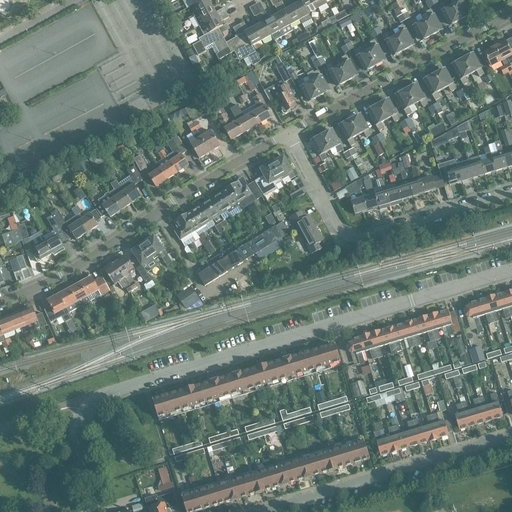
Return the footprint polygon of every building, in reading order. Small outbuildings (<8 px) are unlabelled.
[(204,0),(194,6),(199,15),(213,7),(210,2),(212,0),(204,0)] [(292,7),(299,21),(302,25),(311,19),(309,14),(305,8),(305,9),(302,3),(301,3),(299,0),(295,0),(298,4),(292,7)] [(318,9),(312,0),(299,0),(301,3),(302,3),(305,9),(305,8),(309,14),(318,9)] [(312,0),(318,9),(327,4),(325,0),(312,0)] [(434,6),(430,0),(424,0),(428,8),(434,6)] [(452,6),(460,21),(467,17),(466,16),(470,14),(462,1),(461,0),(455,0),(458,3),(452,6)] [(283,13),(290,26),(299,21),(292,7),(287,11),(282,2),(278,4),(283,13)] [(283,13),(278,4),(274,6),(279,15),(273,18),(283,35),(288,32),(288,34),(293,31),(290,26),(283,13)] [(367,16),(380,10),(377,4),(364,11),(366,15),(367,16)] [(460,21),(452,6),(446,9),(443,4),(439,6),(442,12),(449,25),(452,23),(453,25),(460,21)] [(199,28),(226,13),(224,9),(216,13),(213,7),(199,15),(194,18),(199,28)] [(400,24),(405,21),(400,12),(399,8),(394,11),(400,24)] [(405,9),(400,12),(405,21),(410,18),(405,9)] [(421,16),(432,36),(439,32),(438,31),(441,29),(434,16),(431,11),(421,16)] [(226,13),(199,28),(204,36),(209,34),(210,35),(219,30),(219,29),(223,27),(221,22),(229,18),(226,13)] [(259,15),(273,40),(274,42),(283,36),(283,35),(273,18),(268,21),(263,13),(259,15)] [(432,36),(421,16),(420,14),(418,15),(422,23),(418,25),(415,19),(411,22),(414,27),(413,27),(421,40),(424,39),(425,40),(432,36)] [(273,40),(259,15),(255,17),(260,25),(254,28),(262,42),(264,46),(273,40)] [(357,15),(350,19),(353,25),(357,22),(360,20),(357,15)] [(341,29),(347,26),(344,21),(339,24),(341,29)] [(318,33),(328,28),(325,22),(321,24),(322,26),(316,29),(318,33)] [(262,42),(254,28),(249,31),(244,23),(240,25),(245,34),(244,34),(244,35),(245,35),(251,47),(252,47),(262,42)] [(396,37),(404,51),(410,48),(410,46),(413,44),(406,31),(403,26),(398,28),(401,34),(396,37)] [(377,27),(373,29),(377,36),(382,34),(379,28),(378,28),(377,27)] [(372,39),(377,36),(373,29),(370,30),(371,32),(369,33),(372,39)] [(227,44),(219,30),(210,35),(209,34),(204,36),(199,39),(200,42),(192,46),(198,56),(212,49),(219,61),(231,54),(228,49),(226,45),(227,45),(227,44)] [(244,34),(227,44),(227,45),(226,45),(228,49),(231,54),(234,52),(239,62),(248,57),(253,66),(261,62),(252,47),(251,47),(245,35),(244,35),(244,34)] [(404,51),(396,37),(390,40),(387,34),(383,37),(385,42),(392,56),(396,54),(397,55),(404,51)] [(191,37),(182,42),(185,48),(194,43),(191,37)] [(309,44),(315,56),(321,67),(326,64),(314,41),(309,44)] [(368,52),(375,67),(382,63),(382,61),(385,60),(378,46),(375,41),(370,44),(373,49),(368,52)] [(351,42),(346,45),(349,52),(354,49),(351,42)] [(505,66),(509,73),(510,76),(511,75),(511,69),(510,65),(510,64),(507,59),(511,56),(511,50),(510,47),(509,48),(506,42),(495,48),(502,62),(505,66)] [(278,48),(280,54),(289,50),(287,44),(278,48)] [(344,54),(349,52),(346,45),(341,48),(344,54)] [(490,68),(502,62),(495,48),(484,53),(487,59),(486,60),(490,68)] [(189,58),(194,55),(192,49),(186,52),(189,58)] [(375,67),(368,52),(362,55),(359,50),(354,52),(357,58),(364,71),(368,69),(368,70),(375,67)] [(291,80),(289,76),(290,76),(279,56),(275,59),(279,67),(276,68),(284,84),(291,80)] [(316,69),(321,67),(315,56),(310,59),(316,69)] [(339,67),(347,82),(354,78),(353,77),(357,75),(350,62),(347,56),(342,59),(345,64),(339,67)] [(463,60),(471,75),(476,72),(479,77),(484,75),(481,69),(474,56),(471,58),(470,57),(463,60)] [(471,75),(463,60),(456,64),(457,65),(453,67),(460,80),(463,86),(468,83),(465,78),(471,75)] [(347,82),(339,67),(334,70),(331,65),(326,67),(329,73),(336,86),(339,84),(340,86),(347,82)] [(509,73),(505,66),(500,69),(504,76),(509,73)] [(260,85),(252,71),(246,75),(248,78),(245,79),(244,77),(236,82),(239,87),(246,83),(251,92),(255,90),(254,88),(260,85)] [(308,77),(319,97),(326,93),(325,92),(329,90),(321,77),(318,72),(314,74),(313,71),(307,75),(308,77)] [(435,76),(443,90),(448,87),(451,92),(456,90),(453,85),(453,84),(446,71),(442,73),(442,72),(435,76)] [(289,76),(291,80),(293,82),(298,79),(295,73),(290,76),(289,76)] [(218,79),(221,86),(230,81),(226,75),(218,79)] [(484,78),(487,84),(493,81),(490,75),(484,78)] [(443,90),(435,76),(428,79),(428,81),(425,83),(432,96),(435,101),(440,99),(437,93),(443,90)] [(319,97),(308,77),(298,83),(301,88),(308,101),(311,100),(312,101),(319,97)] [(287,86),(284,87),(281,82),(264,92),(271,105),(278,101),(283,110),(282,113),(283,115),(286,115),(288,114),(289,112),(296,107),(292,99),(293,98),(287,86)] [(407,91),(414,105),(420,102),(423,108),(428,105),(425,100),(418,86),(414,88),(414,87),(407,91)] [(466,88),(461,91),(464,97),(469,94),(466,88)] [(414,105),(407,91),(400,95),(400,96),(397,98),(404,111),(407,116),(412,114),(409,108),(414,105)] [(459,99),(464,97),(461,91),(456,94),(459,99)] [(259,110),(252,114),(258,125),(272,117),(260,95),(253,99),(259,110)] [(247,102),(244,96),(238,99),(242,105),(247,102)] [(378,106),(386,120),(392,117),(395,123),(399,120),(397,115),(390,102),(386,104),(385,102),(378,106)] [(438,103),(433,106),(436,112),(441,109),(438,103)] [(258,125),(252,114),(245,118),(238,105),(231,109),(238,122),(239,122),(245,133),(258,125)] [(386,120),(378,106),(371,110),(372,111),(369,113),(376,126),(379,131),(384,129),(381,124),(386,120)] [(431,114),(436,112),(433,106),(428,109),(431,114)] [(504,117),(501,107),(493,109),(496,119),(504,117)] [(169,117),(172,123),(184,117),(187,115),(184,109),(181,111),(169,117)] [(245,133),(239,122),(238,122),(231,126),(225,114),(218,118),(231,141),(245,133)] [(350,121),(358,136),(364,133),(367,138),(371,136),(368,130),(369,130),(361,117),(358,119),(357,117),(350,121)] [(456,118),(449,121),(451,127),(459,123),(456,118)] [(410,119),(405,121),(411,132),(416,129),(410,119)] [(358,136),(350,121),(343,125),(344,126),(341,128),(348,141),(351,147),(355,144),(353,139),(358,136)] [(406,135),(411,132),(405,121),(400,124),(406,135)] [(193,125),(197,131),(201,129),(198,122),(193,125)] [(192,134),(197,131),(193,125),(189,127),(192,134)] [(434,138),(446,131),(442,125),(430,131),(434,138)] [(460,137),(457,128),(446,134),(449,141),(460,137)] [(201,138),(210,153),(220,147),(211,132),(201,138)] [(322,136),(330,151),(335,148),(338,153),(343,151),(340,145),(333,132),(330,134),(329,133),(322,136)] [(381,134),(377,136),(380,142),(383,147),(386,145),(384,140),(385,140),(381,134)] [(330,151),(322,136),(315,140),(316,141),(312,143),(319,157),(320,156),(323,162),(327,159),(324,154),(330,151)] [(375,145),(380,142),(377,136),(372,139),(375,145)] [(443,144),(441,137),(431,143),(432,147),(443,144)] [(167,157),(178,174),(188,166),(181,156),(187,152),(177,138),(172,141),(173,143),(168,146),(173,153),(167,157)] [(210,153),(201,138),(190,144),(199,160),(210,153)] [(507,169),(504,156),(499,142),(494,144),(497,154),(491,155),(491,156),(496,172),(507,169)] [(178,174),(167,157),(159,146),(154,149),(162,160),(156,164),(160,170),(167,180),(178,174)] [(479,157),(484,176),(496,172),(491,156),(491,155),(489,147),(484,149),(485,155),(479,157)] [(204,169),(225,155),(221,149),(200,162),(204,169)] [(351,157),(357,155),(353,149),(348,152),(351,157)] [(347,160),(351,157),(348,152),(343,154),(346,160),(347,160)] [(90,161),(94,168),(105,162),(101,155),(90,161)] [(147,168),(140,156),(133,160),(140,172),(147,168)] [(411,164),(409,156),(402,158),(404,166),(411,164)] [(295,171),(292,172),(284,157),(278,160),(277,160),(274,162),(274,163),(272,164),(281,179),(287,175),(290,180),(298,176),(295,171)] [(484,176),(479,157),(467,160),(468,161),(473,179),(484,176)] [(76,168),(81,176),(91,169),(87,161),(76,168)] [(462,183),(456,165),(455,161),(438,166),(441,176),(444,187),(450,185),(450,186),(462,183)] [(456,165),(462,183),(473,179),(468,161),(456,165)] [(275,184),(282,180),(281,179),(272,164),(271,164),(270,164),(267,166),(266,167),(261,170),(264,176),(255,182),(263,196),(277,188),(275,184)] [(323,173),(328,170),(325,164),(320,167),(323,173)] [(424,194),(420,178),(416,165),(411,166),(412,171),(414,176),(412,177),(414,183),(409,185),(413,198),(424,194)] [(118,184),(131,204),(142,197),(135,186),(143,180),(135,166),(127,171),(131,176),(118,184)] [(358,178),(353,168),(346,172),(351,182),(358,178)] [(53,184),(67,178),(64,169),(49,176),(53,184)] [(167,180),(160,170),(149,177),(156,188),(167,180)] [(413,198),(409,185),(408,180),(405,173),(401,175),(403,181),(402,182),(403,187),(397,188),(401,201),(413,198)] [(436,190),(442,188),(438,177),(433,178),(432,178),(427,179),(426,176),(420,178),(424,194),(436,190)] [(42,188),(49,184),(46,178),(39,181),(42,188)] [(367,192),(368,192),(373,191),(372,189),(370,180),(365,182),(364,182),(367,192)] [(374,195),(378,208),(379,208),(380,211),(391,207),(386,192),(382,180),(379,181),(376,181),(380,194),(374,195)] [(131,204),(118,184),(116,181),(111,185),(114,190),(109,194),(121,211),(131,204)] [(366,212),(363,199),(360,188),(359,187),(356,182),(345,189),(348,195),(349,196),(355,194),(357,200),(351,202),(355,215),(366,212)] [(254,201),(261,196),(253,183),(246,188),(242,190),(238,183),(234,185),(233,185),(230,186),(228,188),(228,189),(227,190),(240,210),(241,209),(246,206),(247,205),(254,201)] [(402,204),(401,201),(397,188),(386,192),(391,207),(402,204)] [(290,196),(293,201),(305,195),(302,189),(290,196)] [(223,192),(217,196),(229,216),(231,219),(237,215),(242,213),(240,210),(227,190),(223,192)] [(378,208),(374,195),(373,191),(368,192),(369,197),(363,199),(366,212),(378,208)] [(121,211),(109,194),(108,193),(105,196),(105,197),(98,201),(100,203),(95,207),(102,218),(108,215),(110,218),(121,211)] [(223,220),(229,216),(217,196),(206,203),(218,222),(220,220),(218,217),(220,215),(223,220)] [(348,197),(339,202),(342,208),(351,203),(348,197)] [(206,203),(196,210),(208,230),(214,226),(211,221),(214,219),(216,223),(218,222),(206,203)] [(76,216),(87,233),(98,226),(96,223),(101,220),(96,211),(85,218),(77,207),(72,210),(76,216)] [(0,210),(0,215),(1,218),(10,214),(7,208),(0,210)] [(87,233),(76,216),(71,219),(65,223),(57,210),(51,214),(52,216),(68,240),(69,240),(74,237),(76,241),(87,233)] [(200,239),(203,244),(209,254),(214,251),(208,242),(204,235),(203,233),(208,230),(196,210),(189,214),(185,216),(198,236),(200,239)] [(322,249),(319,243),(323,241),(309,217),(305,219),(301,212),(290,218),(294,225),(296,224),(312,254),(322,249)] [(370,221),(369,214),(357,216),(358,223),(370,221)] [(46,243),(52,255),(63,248),(63,249),(64,249),(61,244),(68,240),(52,216),(47,219),(57,236),(46,242),(46,243)] [(185,216),(184,216),(181,216),(179,219),(179,220),(175,223),(179,230),(175,232),(180,240),(185,248),(188,247),(192,253),(197,249),(193,243),(200,239),(198,236),(185,216)] [(222,223),(220,225),(224,231),(229,228),(225,222),(222,223)] [(290,234),(283,223),(275,227),(282,239),(290,234)] [(220,234),(224,231),(220,225),(218,226),(215,228),(220,234)] [(286,246),(282,239),(275,227),(264,235),(275,253),(286,246)] [(18,230),(22,240),(27,238),(23,228),(18,230)] [(22,242),(18,231),(9,234),(13,245),(22,242)] [(275,253),(264,235),(247,245),(254,256),(256,255),(261,262),(275,253)] [(46,243),(46,242),(43,237),(37,240),(28,239),(22,241),(26,252),(30,251),(37,263),(42,261),(41,261),(52,255),(46,243)] [(169,254),(167,256),(154,237),(149,240),(148,240),(144,242),(144,244),(143,245),(154,260),(160,256),(167,267),(174,262),(169,254)] [(143,245),(142,245),(141,245),(137,247),(137,248),(132,252),(141,266),(136,269),(146,285),(147,285),(150,289),(155,286),(152,281),(153,281),(147,273),(158,266),(154,260),(143,245)] [(254,256),(247,245),(237,251),(244,263),(254,256)] [(370,254),(381,251),(379,246),(368,249),(370,254)] [(244,263),(237,251),(217,264),(224,275),(244,263)] [(21,271),(27,269),(22,256),(16,258),(21,271)] [(130,275),(135,271),(125,257),(124,258),(122,257),(119,259),(119,261),(115,264),(133,291),(138,288),(134,282),(130,275)] [(129,294),(133,291),(115,264),(111,267),(109,266),(106,268),(106,270),(105,271),(114,285),(119,282),(124,289),(125,288),(129,294)] [(224,275),(217,264),(208,269),(215,280),(224,275)] [(215,280),(208,269),(198,276),(205,287),(215,280)] [(90,302),(110,292),(109,289),(102,277),(94,282),(92,278),(86,281),(86,280),(81,282),(81,284),(80,284),(90,302)] [(80,308),(90,302),(80,284),(75,287),(75,286),(70,288),(70,289),(69,290),(80,308)] [(178,301),(181,313),(199,307),(197,303),(200,301),(191,287),(177,296),(179,300),(178,301)] [(69,314),(80,308),(69,290),(64,293),(64,291),(59,294),(60,295),(59,295),(69,314)] [(511,318),(504,294),(495,297),(499,311),(503,310),(506,320),(511,318)] [(69,314),(59,295),(54,298),(53,297),(48,300),(49,301),(48,301),(51,307),(45,311),(51,324),(62,317),(71,334),(77,331),(76,329),(69,314)] [(499,311),(495,297),(495,296),(486,299),(486,300),(493,323),(499,322),(496,312),(499,311)] [(477,302),(481,316),(485,315),(488,325),(491,334),(496,333),(493,323),(486,300),(477,302)] [(478,317),(481,316),(477,302),(469,305),(470,308),(466,309),(464,311),(466,317),(469,318),(473,317),(478,334),(483,332),(478,317)] [(176,306),(170,310),(173,314),(179,310),(176,306)] [(42,314),(35,317),(32,309),(27,311),(26,310),(21,311),(22,313),(21,314),(28,332),(40,328),(41,329),(47,326),(42,314)] [(438,315),(442,328),(446,327),(448,335),(454,333),(452,325),(458,323),(456,316),(449,318),(447,312),(438,315)] [(9,318),(14,331),(20,329),(23,335),(24,334),(26,340),(31,339),(28,333),(28,332),(21,314),(9,318)] [(442,328),(438,315),(438,314),(428,317),(436,341),(440,340),(437,330),(442,328)] [(436,341),(428,317),(419,320),(423,334),(427,333),(430,343),(436,341)] [(0,327),(3,336),(14,331),(9,318),(4,320),(3,319),(0,319),(0,327)] [(423,334),(419,320),(409,323),(417,347),(421,345),(418,336),(423,334)] [(417,347),(409,323),(400,326),(404,340),(408,339),(411,349),(417,347)] [(105,333),(102,325),(92,329),(96,337),(105,333)] [(404,340),(400,326),(390,329),(397,353),(402,351),(399,342),(404,340)] [(77,331),(80,338),(85,336),(80,327),(76,329),(77,331)] [(397,353),(390,329),(381,332),(385,346),(384,346),(387,356),(397,353)] [(385,346),(381,332),(372,335),(379,358),(383,357),(380,347),(384,346),(385,346)] [(379,358),(372,335),(360,338),(365,352),(369,351),(372,360),(379,358)] [(365,352),(360,338),(352,341),(353,343),(349,345),(347,347),(349,353),(352,354),(356,353),(359,364),(364,363),(361,353),(365,352)] [(6,342),(8,348),(9,351),(14,349),(10,339),(5,341),(6,342)] [(47,341),(50,347),(56,344),(54,339),(47,341)] [(511,353),(509,343),(510,348),(503,350),(505,355),(511,353)] [(298,356),(304,375),(341,363),(335,345),(298,356)] [(469,351),(473,365),(486,361),(481,347),(469,351)] [(460,357),(461,361),(463,367),(471,365),(468,355),(460,357)] [(304,375),(298,356),(262,367),(268,386),(304,375)] [(434,371),(436,376),(445,373),(444,368),(443,368),(439,356),(435,357),(439,369),(434,371)] [(268,386),(262,367),(257,369),(241,374),(226,378),(231,397),(268,386)] [(455,378),(454,373),(444,375),(446,380),(447,380),(448,383),(453,381),(453,379),(455,378)] [(231,397),(226,378),(189,390),(194,408),(231,397)] [(428,380),(421,383),(425,395),(432,393),(428,380)] [(356,400),(368,396),(363,381),(351,385),(356,400)] [(374,383),(367,385),(370,396),(377,394),(374,383)] [(194,408),(189,390),(152,401),(158,419),(194,408)] [(487,406),(492,421),(503,418),(496,394),(490,395),(493,404),(487,406)] [(492,421),(487,406),(486,406),(483,397),(473,401),(475,410),(476,409),(481,424),(492,421)] [(440,412),(446,411),(443,402),(438,403),(440,412)] [(476,409),(475,410),(469,412),(466,403),(463,404),(470,428),(481,424),(476,409)] [(470,428),(463,404),(456,406),(458,415),(455,416),(459,431),(470,428)] [(431,415),(439,439),(449,436),(448,433),(453,432),(449,420),(444,422),(441,412),(431,415)] [(425,428),(429,442),(439,439),(431,415),(426,417),(429,426),(425,428)] [(429,442),(425,428),(420,429),(417,420),(412,421),(419,445),(429,442)] [(405,433),(410,448),(419,445),(412,421),(407,423),(410,432),(405,433)] [(390,454),(386,439),(382,441),(379,432),(383,430),(381,422),(373,424),(376,432),(373,433),(380,457),(390,454)] [(410,448),(405,433),(401,435),(398,426),(393,427),(400,451),(410,448)] [(386,439),(390,454),(400,451),(393,427),(388,429),(390,438),(386,439)] [(450,438),(396,452),(398,458),(451,444),(450,438)] [(328,453),(333,472),(370,461),(364,442),(328,453)] [(291,464),(297,483),(333,472),(328,453),(291,464)] [(266,468),(272,467),(270,459),(264,461),(266,468)] [(255,475),(261,494),(297,483),(291,464),(255,475)] [(219,487),(224,505),(261,494),(255,475),(219,487)] [(188,479),(190,485),(197,483),(195,477),(188,479)] [(199,511),(224,505),(219,487),(182,498),(186,511),(199,511)] [(148,510),(150,509),(150,511),(166,511),(164,505),(166,505),(164,497),(146,503),(148,510)]
